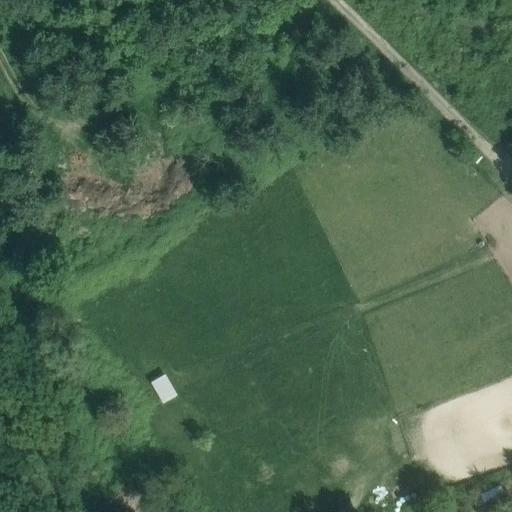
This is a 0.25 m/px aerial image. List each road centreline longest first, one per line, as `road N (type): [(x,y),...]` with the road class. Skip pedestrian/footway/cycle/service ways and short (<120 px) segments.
road 1 (track): [(334,0),(511,172)]
road 2 (track): [(414,74),(297,123)]
